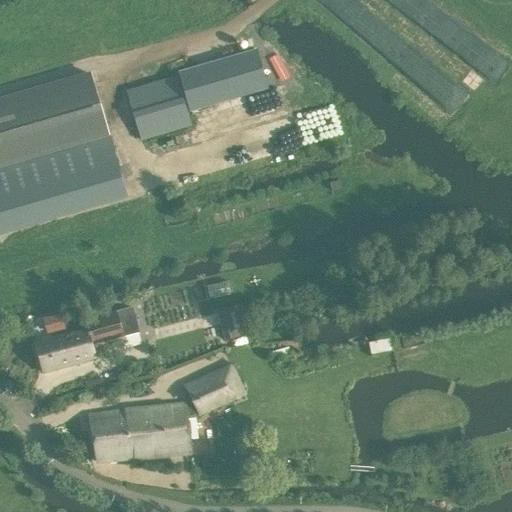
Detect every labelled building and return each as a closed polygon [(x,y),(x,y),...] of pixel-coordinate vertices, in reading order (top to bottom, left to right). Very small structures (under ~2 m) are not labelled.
[(192,124),(189,112),(268,89),(257,50),(179,73),(175,77),(127,91),(141,139),(192,124)] [(0,218),(122,183),(108,133),(108,132),(92,74),(0,100),(0,218)] [(92,344),(123,336),(124,338),(139,334),(132,308),(117,312),(116,310),(85,319),(87,327),(34,342),(43,373),(96,359),(92,344)] [(225,340),(245,334),(237,308),(218,313),(225,340)] [(61,314),(42,319),(43,320),(46,334),(65,329),(61,315),(61,314)] [(387,340),(366,344),(369,356),(391,352),(389,339),(387,340)] [(192,452),(187,415),(197,411),(200,415),(246,393),(231,363),(185,386),(193,403),(90,415),(96,464),(192,452)]
